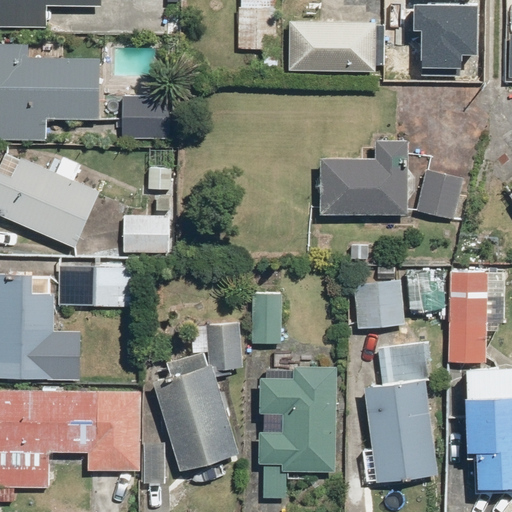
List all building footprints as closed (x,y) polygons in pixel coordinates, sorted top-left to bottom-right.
[(0,0),(0,26),(46,27),(47,6),(101,6),(101,0),(0,0)] [(238,0),(236,48),(262,49),(261,65),(277,66),(280,0),(238,0)] [(479,5),(433,2),(430,45),(476,47),(479,5)] [(289,21),(288,70),(376,71),(376,22),(289,21)] [(99,119),(100,57),(27,56),(27,43),(0,42),(0,139),(46,140),(46,119),(99,119)] [(170,95),(122,93),(120,134),(168,136),(170,95)] [(321,156),(320,213),(408,214),(409,139),(375,139),(375,157),(321,156)] [(3,150),(0,156),(0,214),(75,247),(100,190),(74,179),(81,164),(63,156),(57,171),(21,156),(20,158),(3,150)] [(465,173),(427,164),(416,210),(454,219),(465,173)] [(172,166),(149,165),(148,187),(171,188),(172,166)] [(174,214),(124,212),(122,252),(172,254),(174,214)] [(60,260),(59,283),(95,285),(94,305),(132,307),(135,264),(60,260)] [(488,270),(451,270),(450,361),(487,362),(488,270)] [(0,272),(0,377),(54,378),(55,292),(32,292),(32,273),(0,272)] [(400,277),(353,281),(357,328),(404,324),(400,277)] [(282,345),(284,294),(253,292),(251,344),(282,345)] [(209,364),(153,380),(180,471),(240,453),(216,375),(244,372),(239,322),(206,324),(209,364)] [(383,384),(364,386),(376,482),(438,474),(426,380),(429,379),(426,359),(431,358),(429,342),(424,343),(424,342),(379,347),(383,384)] [(335,472),(337,365),(293,364),(293,376),(259,376),(259,413),(283,413),(282,431),(258,430),(258,463),(264,463),(264,497),(286,497),(287,471),(335,472)] [(466,397),(463,397),(465,451),(475,451),(477,487),(511,485),(511,372),(466,374),(466,397)] [(141,390),(0,387),(0,486),(49,487),(49,451),(88,452),(88,470),(140,471),(141,390)]
